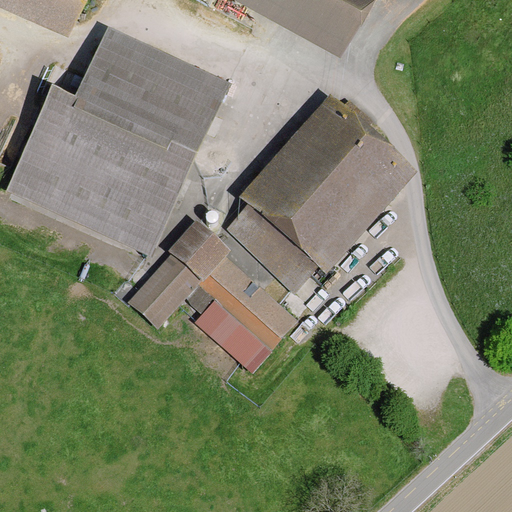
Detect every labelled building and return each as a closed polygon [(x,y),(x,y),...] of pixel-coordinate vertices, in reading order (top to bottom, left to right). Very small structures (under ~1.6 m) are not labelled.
[(78,0),(13,0),(68,23),(78,0)] [(362,0),(265,0),(340,41),(362,0)] [(220,100),(109,47),(76,114),(56,104),(15,191),(148,254),(220,100)] [(407,179),(335,113),(249,207),(321,273),(407,179)] [(214,242),(198,228),(141,292),(129,305),(158,331),(185,301),(260,368),(298,325),(222,257),(226,252),(214,242)]
